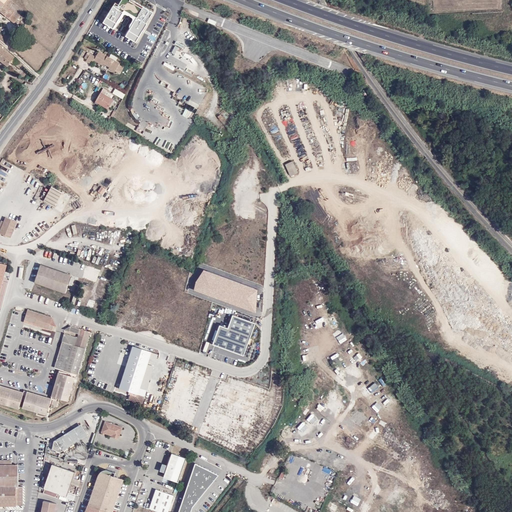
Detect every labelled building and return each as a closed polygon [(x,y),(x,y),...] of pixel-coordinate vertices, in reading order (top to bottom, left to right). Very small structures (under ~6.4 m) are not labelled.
[(0,0),(0,10),(17,24),(24,14),(23,14),(25,11),(12,1),(12,0),(11,0),(0,0)] [(499,9),(498,0),(433,0),(434,12),(499,9)] [(129,11),(126,8),(119,18),(136,31),(145,18),(140,14),(139,15),(136,13),(134,16),(128,12),(129,11)] [(10,62),(18,68),(22,64),(2,48),(2,46),(0,44),(0,60),(7,66),(10,62)] [(91,53),(86,61),(91,64),(93,61),(103,66),(104,64),(110,68),(109,69),(115,73),(116,72),(120,74),(125,67),(121,64),(122,63),(100,50),(96,56),(91,53)] [(104,89),(96,103),(109,110),(115,100),(112,98),(114,95),(104,89)] [(191,120),(196,110),(191,107),(189,112),(185,109),(182,116),(191,120)] [(272,134),(278,130),(274,123),(267,127),(272,134)] [(292,161),(285,165),(290,177),(298,173),(292,161)] [(103,182),(97,191),(102,195),(109,186),(103,182)] [(44,200),(55,206),(63,192),(52,186),(44,200)] [(243,218),(252,219),(253,212),(244,211),(243,218)] [(0,229),(0,232),(11,238),(18,222),(5,217),(4,221),(1,228),(0,229)] [(342,250),(335,240),(329,243),(336,254),(342,250)] [(64,292),(70,275),(41,264),(35,282),(64,292)] [(87,306),(92,309),(95,303),(91,301),(87,306)] [(55,325),(51,317),(27,309),(23,322),(51,330),(53,325),(55,326),(55,325)] [(229,330),(222,328),(215,347),(246,358),(259,324),(234,315),(229,330)] [(55,367),(78,374),(91,331),(80,328),(78,337),(64,333),(62,341),(63,341),(55,367)] [(158,354),(133,346),(120,388),(130,392),(128,399),(141,404),(144,396),(137,394),(149,357),(156,360),(158,354)] [(144,396),(156,360),(149,357),(137,394),(144,396)] [(68,401),(75,377),(58,372),(52,396),(68,401)] [(0,385),(0,403),(18,409),(23,392),(0,385)] [(51,397),(26,390),(21,407),(46,414),(49,406),(51,407),(52,404),(57,405),(58,401),(51,399),(51,397)] [(119,440),(123,428),(106,422),(102,433),(105,434),(112,437),(112,438),(116,439),(119,440)] [(80,425),(54,440),(61,451),(68,447),(69,448),(73,445),(73,444),(87,436),(85,432),(80,425)] [(61,451),(54,440),(53,441),(51,448),(52,449),(60,452),(61,451)] [(166,474),(164,479),(178,484),(186,460),(172,455),(168,467),(166,474)] [(215,469),(191,459),(173,511),(184,511),(188,501),(215,469)] [(17,486),(17,464),(0,464),(0,503),(16,504),(16,486),(17,486)] [(76,473),(53,465),(45,489),(43,494),(58,499),(60,494),(67,497),(76,473)] [(160,472),(166,474),(168,467),(162,465),(160,472)] [(100,473),(99,474),(98,475),(97,478),(88,505),(106,511),(112,511),(123,480),(114,476),(115,473),(106,470),(105,470),(104,470),(102,471),(101,471),(100,472),(100,473)] [(149,511),(153,511),(168,511),(173,498),(156,492),(149,511)] [(298,506),(301,498),(291,494),(288,503),(298,506)] [(53,511),(56,504),(43,501),(41,511),(53,511)]
